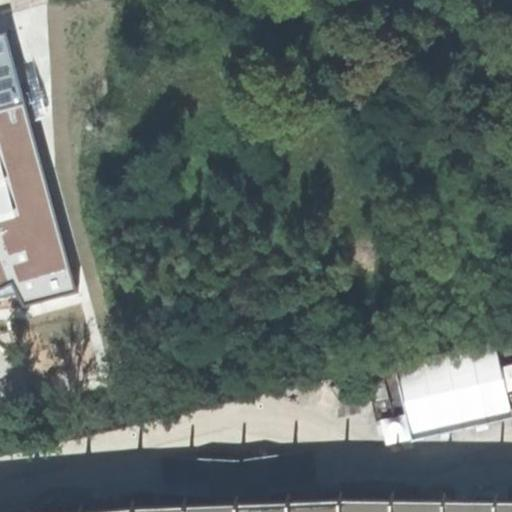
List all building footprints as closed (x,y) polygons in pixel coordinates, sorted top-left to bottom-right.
[(280,85),(298,78),(294,66),(276,73),(280,85)] [(340,194),(374,182),(342,90),(307,102),(340,194)] [(345,209),(377,301),(410,289),(377,197),(345,209)] [(254,344),(345,313),(332,278),(242,310),(254,344)] [(511,511),(511,502),(346,501),(270,504),(211,506),(141,508),(94,511),(511,511)]
